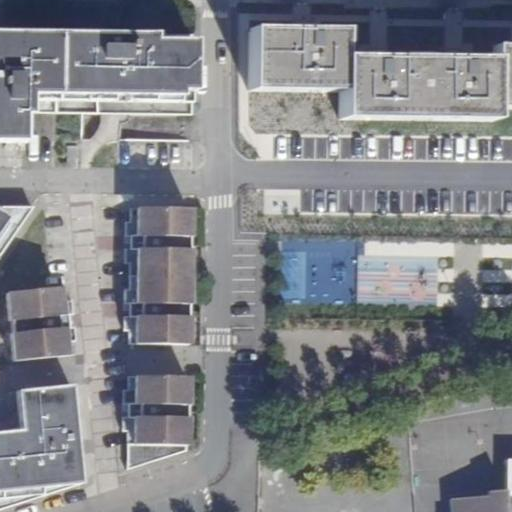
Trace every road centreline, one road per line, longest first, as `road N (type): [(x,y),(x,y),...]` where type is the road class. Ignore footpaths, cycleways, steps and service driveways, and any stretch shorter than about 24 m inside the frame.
road 1 (residential): [(120,498),(86,177)]
road 2 (residential): [(511,177),(221,170)]
road 3 (residential): [(221,179),(223,465)]
road 4 (residential): [(221,170),(217,0)]
road 5 (residential): [(86,177),(221,179)]
